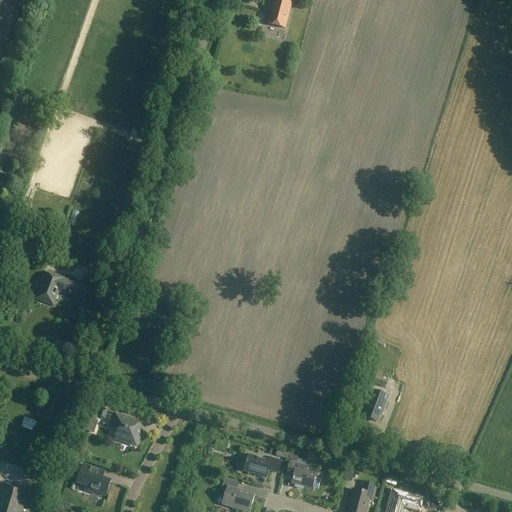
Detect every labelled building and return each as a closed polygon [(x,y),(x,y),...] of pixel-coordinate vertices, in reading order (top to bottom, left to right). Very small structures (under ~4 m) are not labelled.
[(0,0),(0,61),(21,0),(0,0)] [(267,25),(285,29),(292,0),(276,0),(275,4),(272,4),(267,25)] [(15,236),(11,246),(20,250),(20,251),(36,258),(37,256),(38,256),(42,248),(40,246),(41,245),(35,243),(34,244),(31,242),(31,241),(25,239),(25,240),(15,236)] [(45,275),(38,294),(55,301),(59,292),(75,297),(75,299),(85,303),(90,288),(64,280),(64,279),(49,274),(48,276),(45,275)] [(357,384),(366,386),(371,371),(363,368),(357,384)] [(383,373),(384,370),(379,368),(373,384),(385,388),(388,381),(380,378),(382,373),(383,373)] [(373,392),(364,418),(376,423),(378,415),(380,416),(387,397),(373,392)] [(100,409),(98,417),(104,419),(106,410),(100,409)] [(142,432),(135,429),(129,427),(132,420),(115,414),(109,429),(117,432),(114,439),(136,447),(142,432)] [(64,443),(61,453),(56,451),(53,458),(58,460),(57,462),(63,464),(66,455),(71,440),(62,437),(61,442),(64,443)] [(277,450),(276,456),(287,459),(288,453),(277,450)] [(288,453),(287,459),(296,462),(298,456),(288,453)] [(248,456),(243,472),(266,479),(268,472),(278,474),(281,462),(269,458),(268,462),(248,456)] [(77,472),(80,465),(75,463),(72,470),(77,472)] [(311,490),(315,475),(307,472),(308,468),(289,463),(286,476),(293,478),(291,484),(311,490)] [(76,483),(82,486),(86,487),(84,491),(96,495),(97,494),(105,497),(110,482),(102,479),(96,477),(99,471),(82,465),(76,483)] [(221,505),(236,509),(245,511),(249,511),(254,496),(236,491),(238,484),(224,480),(220,492),(225,493),(221,505)] [(21,511),(28,492),(2,484),(0,491),(0,511),(21,511)] [(372,500),(375,487),(364,484),(361,493),(352,490),(349,501),(351,501),(347,511),(365,511),(369,499),(372,500)] [(418,511),(419,511),(423,499),(392,491),(386,511),(399,511),(401,508),(418,511)]
